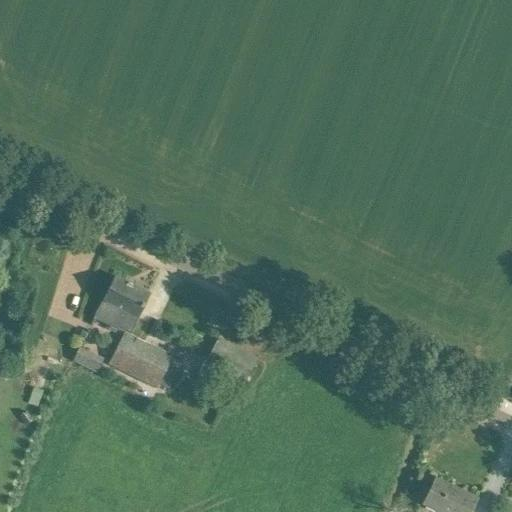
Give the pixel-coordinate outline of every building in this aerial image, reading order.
[(121,328),(130,333),(138,318),(137,317),(149,293),(116,277),(104,301),(102,300),(94,318),(119,331),(121,328)] [(123,333),(109,362),(157,386),(158,384),(161,378),(165,368),(168,363),(171,357),(123,333)] [(240,406),(259,416),(272,391),(254,382),(261,368),(244,360),(246,357),(218,342),(198,381),(241,403),(240,406)] [(103,358),(80,347),(73,361),(96,372),(103,358)] [(28,412),(21,417),(27,426),(34,421),(28,412)] [(470,511),(477,499),(435,479),(424,503),(441,511),(470,511)]
